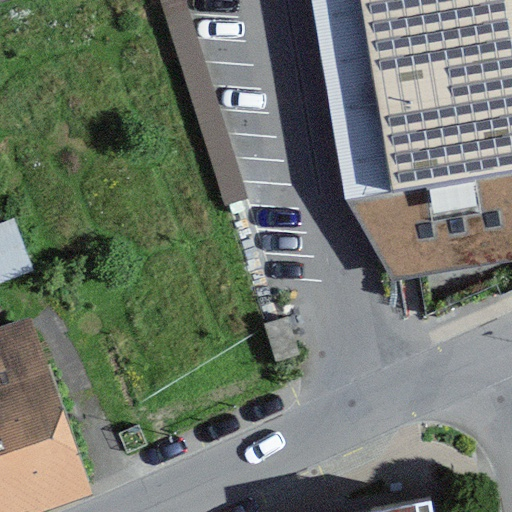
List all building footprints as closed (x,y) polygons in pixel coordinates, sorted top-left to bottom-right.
[(511,167),(393,188),(361,0),(311,0),(344,199),(392,280),(419,276),(511,260),(511,167)] [(511,167),(511,0),(361,0),(393,188),(511,167)] [(0,228),(0,281),(32,268),(13,223),(0,228)] [(265,323),(276,359),(298,353),(287,317),(265,323)] [(25,322),(0,330),(0,495),(65,473),(22,345),(32,341),(25,322)]
